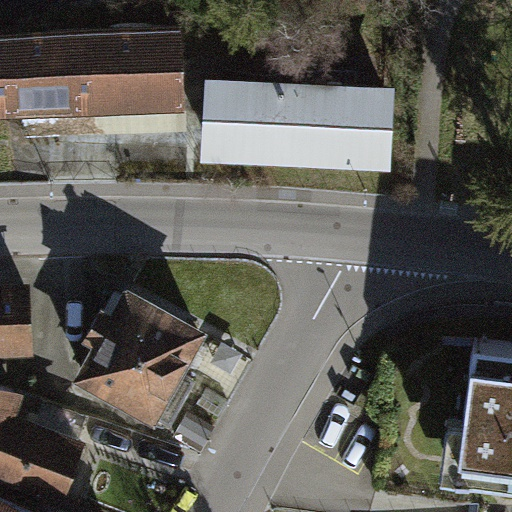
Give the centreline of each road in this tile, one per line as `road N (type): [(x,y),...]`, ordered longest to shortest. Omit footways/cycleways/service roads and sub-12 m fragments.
road 1 (residential): [(358,235),(177,225),(0,228)]
road 2 (residential): [(358,235),(211,511)]
road 3 (residential): [(511,250),(358,235)]
